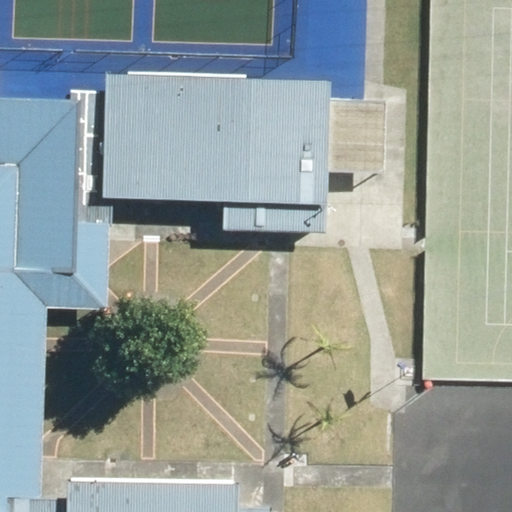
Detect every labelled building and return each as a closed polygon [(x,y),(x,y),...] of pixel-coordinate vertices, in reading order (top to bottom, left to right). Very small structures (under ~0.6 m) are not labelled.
[(62,214),(101,215),(211,216),(210,241),(315,243),(315,183),(317,110),(317,89),(91,85),(90,103),(63,102),(63,111),(62,214)] [(63,111),(0,109),(0,279),(60,281),(62,214),(63,111)] [(372,111),(317,110),(315,183),(372,183),(372,111)] [(101,215),(62,214),(60,281),(0,279),(0,506),(29,507),(30,470),(33,346),(34,318),(44,318),(98,320),(98,315),(99,291),(100,229),(101,215)] [(0,506),(0,511),(226,511),(227,492),(51,487),(50,507),(29,507),(0,506)]
